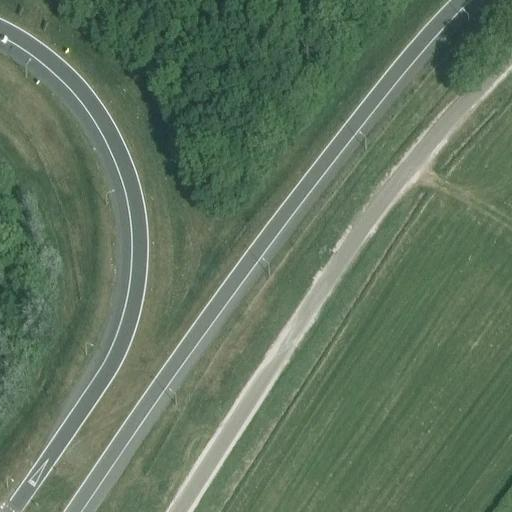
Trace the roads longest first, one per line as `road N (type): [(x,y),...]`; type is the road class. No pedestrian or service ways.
road 1 (motorway): [(73,511),(291,204),(469,0)]
road 2 (motorway): [(0,28),(55,64),(97,113),(124,168),(139,231),(136,294),(116,355),(11,511)]
road 3 (unclassified): [(179,511),(368,221),(511,54)]
